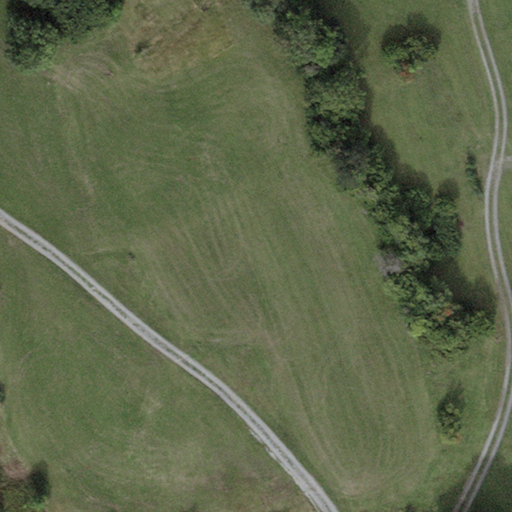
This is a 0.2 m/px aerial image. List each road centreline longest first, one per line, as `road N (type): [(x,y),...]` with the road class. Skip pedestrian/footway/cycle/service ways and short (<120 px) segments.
road 1 (track): [(0,219),(230,395),(328,511)]
road 2 (track): [(511,338),(487,226),(499,109),(475,0)]
road 3 (track): [(460,511),(511,371)]
